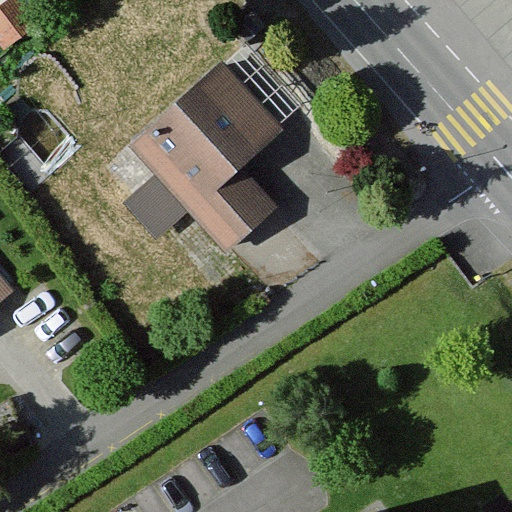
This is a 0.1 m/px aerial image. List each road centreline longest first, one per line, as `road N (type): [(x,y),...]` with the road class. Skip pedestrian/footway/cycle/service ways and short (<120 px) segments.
road 1 (residential): [(500,167),(0,501)]
road 2 (tertiary): [(500,167),(349,0)]
